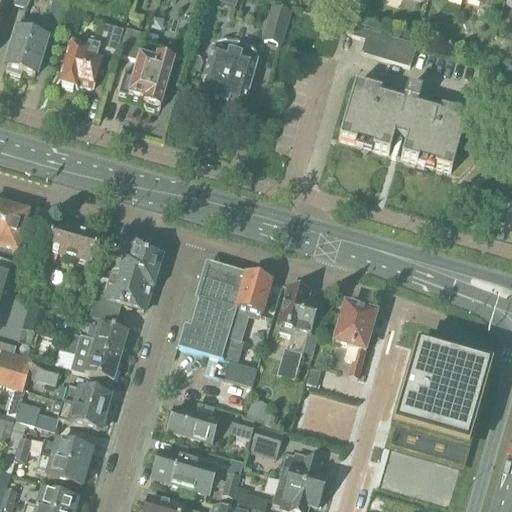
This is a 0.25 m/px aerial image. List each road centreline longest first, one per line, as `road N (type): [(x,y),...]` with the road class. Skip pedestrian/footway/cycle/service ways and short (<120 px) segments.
road 1 (residential): [(353,254),(304,200),(0,111)]
road 2 (tertiary): [(353,254),(0,146)]
road 3 (residential): [(105,511),(184,238)]
road 4 (residential): [(342,511),(396,320)]
road 5 (residential): [(0,185),(184,238)]
road 6 (residential): [(184,238),(317,278),(353,254)]
road 7 (tertiary): [(511,297),(353,254)]
road 8 (tertiary): [(511,368),(471,511)]
